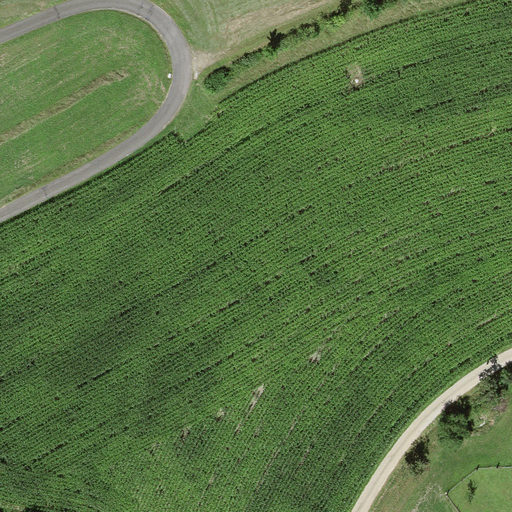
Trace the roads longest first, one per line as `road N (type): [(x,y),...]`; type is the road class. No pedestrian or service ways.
road 1 (track): [(119,0),(153,21),(178,73),(123,139),(0,209)]
road 2 (track): [(359,511),(371,484),(451,396),(511,357)]
road 3 (track): [(356,0),(178,73)]
